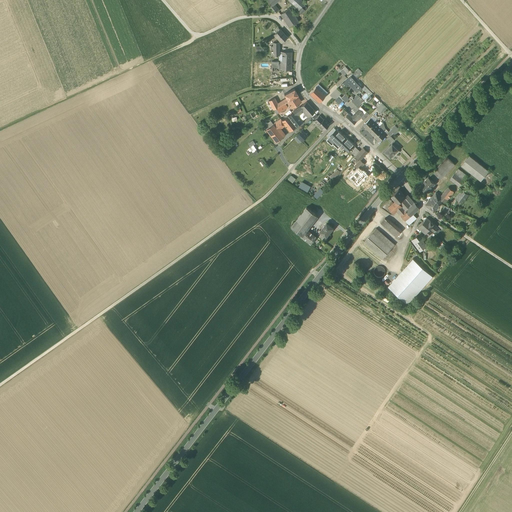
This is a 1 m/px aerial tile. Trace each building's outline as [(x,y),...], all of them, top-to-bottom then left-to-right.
[(295,8),(298,11),(304,3),(299,0),(288,0),(296,7),(295,8)] [(298,11),(301,14),(307,7),(304,3),(298,11)] [(277,11),(273,5),(271,6),(270,6),(269,7),(274,13),(277,11)] [(280,14),(284,20),(289,18),(294,15),(289,8),(280,14)] [(294,15),(289,18),(294,25),(298,22),(294,15)] [(292,26),(294,25),(289,18),(284,20),(290,28),(292,26)] [(274,35),(281,42),(286,37),(280,30),(274,35)] [(282,54),(282,62),(284,62),(291,62),(292,53),(281,52),(281,54),(282,54)] [(344,75),(350,71),(346,66),(340,71),(344,75)] [(348,83),(357,92),(362,87),(357,83),(360,81),(357,78),(353,75),(353,74),(346,80),(348,83)] [(279,85),(279,88),(288,87),(293,85),(292,77),(278,79),(278,81),(279,81),(279,85)] [(309,94),(319,102),(324,96),(315,87),(309,94)] [(373,93),(366,87),(364,90),(368,93),(367,94),(369,96),(373,93)] [(283,101),(285,104),(287,102),(288,101),(296,96),(298,95),(294,89),(284,95),(287,98),(286,99),(283,101)] [(300,102),(296,96),(288,101),(287,102),(288,103),(291,108),(300,102)] [(339,105),(343,100),(341,98),(339,96),(334,100),(339,105)] [(359,96),(353,102),(356,105),(358,107),(359,105),(364,101),(359,96)] [(273,110),(276,108),(285,104),(283,101),(277,104),(274,98),(269,101),(273,110)] [(303,111),(309,117),(315,112),(307,102),(300,107),(303,111)] [(377,107),(382,113),(387,108),(382,103),(377,107)] [(285,105),(285,104),(276,108),(279,112),(287,107),(285,105)] [(359,108),(355,112),(352,116),(349,113),(348,113),(347,114),(344,118),(352,125),(365,111),(360,106),(358,108),(359,108)] [(294,113),(297,116),(303,111),(300,107),(293,112),(294,113)] [(346,113),(347,114),(348,113),(345,109),(340,114),(343,117),(346,113)] [(294,113),(288,117),(295,127),(296,127),(302,122),(298,118),(297,116),(294,113)] [(313,122),(323,131),(329,124),(324,119),(323,120),(319,116),(313,122)] [(289,131),(295,127),(288,117),(282,121),(282,122),(285,126),(289,131)] [(363,125),(371,133),(378,126),(370,118),(363,125)] [(273,124),(278,131),(285,126),(282,122),(282,121),(280,119),(273,124)] [(266,129),(273,124),(271,120),(263,126),(266,129)] [(311,132),(317,125),(312,121),(306,128),(311,132)] [(266,130),(276,142),(283,137),(278,131),(273,124),(266,130)] [(386,134),(378,126),(371,133),(379,141),(386,134)] [(387,133),(390,136),(396,130),(393,127),(387,133)] [(327,135),(329,138),(330,137),(330,136),(336,130),(334,128),(327,135)] [(330,137),(334,140),(340,134),(336,130),(330,136),(330,137)] [(302,131),(296,137),(300,140),(301,142),(307,136),(302,131)] [(336,141),(341,146),(344,143),(348,147),(347,148),(350,150),(354,146),(345,137),(344,138),(340,134),(334,140),(336,141)] [(333,144),(336,141),(334,140),(330,137),(329,138),(327,140),(333,145),(333,144)] [(257,152),(256,150),(254,148),(253,146),(255,144),(253,141),(248,145),(250,147),(249,148),(251,151),(252,153),(254,155),(257,152)] [(336,141),(333,144),(339,150),(341,147),(341,146),(336,141)] [(348,152),(350,150),(347,148),(348,147),(344,143),(341,146),(341,147),(343,148),(344,147),(346,149),(346,150),(348,152)] [(384,151),(391,159),(399,152),(392,144),(384,151)] [(351,153),(356,157),(360,152),(356,148),(351,153)] [(363,148),(360,152),(356,157),(360,161),(367,153),(363,148)] [(461,165),(481,181),(489,171),(469,155),(461,165)] [(433,172),(440,178),(454,163),(447,157),(433,172)] [(360,161),(354,166),(358,170),(359,170),(364,165),(360,161)] [(458,169),(454,173),(464,181),(467,176),(458,169)] [(354,174),(357,177),(361,181),(366,175),(362,171),(361,172),(359,170),(358,170),(354,174)] [(450,179),(460,186),(464,181),(454,173),(450,179)] [(420,186),(427,192),(435,183),(428,177),(420,186)] [(432,197),(441,204),(443,201),(445,203),(454,192),(453,191),(448,187),(440,196),(436,193),(432,197)] [(397,201),(399,203),(404,198),(405,197),(399,189),(391,197),(395,202),(397,201)] [(468,194),(462,190),(456,198),(462,203),(468,194)] [(405,197),(404,198),(411,205),(414,203),(408,195),(405,197)] [(425,205),(433,213),(439,206),(441,204),(432,197),(425,205)] [(400,215),(411,205),(404,198),(399,203),(402,207),(397,211),(400,215)] [(394,214),(397,211),(402,207),(399,203),(397,201),(395,202),(388,208),(394,214)] [(400,215),(405,221),(413,214),(419,210),(418,208),(414,203),(411,205),(400,215)] [(441,212),(447,215),(450,209),(444,206),(441,212)] [(316,237),(307,230),(317,216),(306,208),(291,227),(302,235),(300,237),(311,245),(316,237)] [(417,218),(413,214),(405,221),(409,225),(417,218)] [(381,223),(389,230),(393,225),(385,218),(381,223)] [(422,223),(430,229),(434,224),(426,218),(422,223)] [(319,231),(326,237),(333,228),(326,223),(319,231)] [(429,230),(430,229),(422,223),(418,228),(425,234),(429,230)] [(389,230),(396,237),(401,233),(393,225),(389,230)] [(383,258),(391,249),(376,236),(372,232),(364,242),(383,258)] [(395,245),(380,232),(376,236),(391,249),(395,245)] [(412,240),(420,251),(421,251),(425,247),(423,244),(424,243),(420,237),(418,238),(416,236),(412,240)] [(388,286),(407,304),(432,276),(413,259),(388,286)] [(382,277),(384,274),(385,270),(382,267),(379,266),(375,268),(373,271),(375,275),(378,277),(382,277)]
